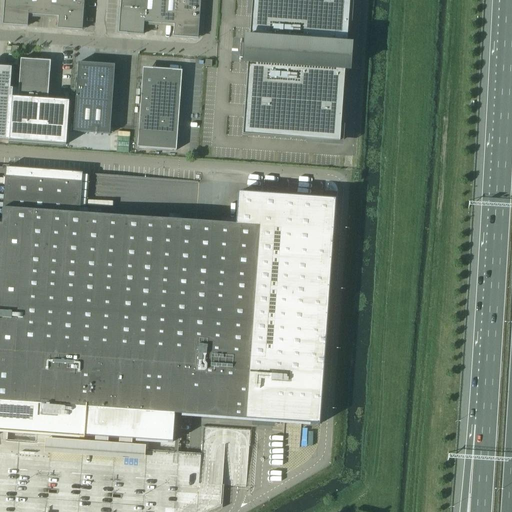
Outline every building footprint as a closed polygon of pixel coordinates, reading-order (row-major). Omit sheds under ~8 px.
[(43,16),(43,0),(3,0),(2,25),(27,27),(28,15),(43,16)] [(82,31),(83,0),(43,0),(43,16),(58,17),(57,29),(82,31)] [(158,24),(160,0),(120,0),(118,33),(128,34),(143,35),(144,23),(158,24)] [(160,0),(158,24),(173,25),(173,36),(173,37),(183,38),(187,38),(198,39),(198,29),(200,0),(160,0)] [(247,0),(246,16),(250,16),(249,39),(245,39),(244,44),(240,44),(240,46),(240,49),(240,52),(239,56),(239,58),(243,58),(243,64),(247,64),(242,136),(305,140),(305,144),(342,147),(344,125),(340,125),(344,71),(348,71),(349,46),(346,46),(347,23),(351,23),(352,0),(247,0)] [(19,72),(15,139),(44,141),(49,72),(50,62),(33,60),(27,60),(20,60),(19,72)] [(77,72),(73,132),(109,135),(114,72),(114,66),(112,65),(112,69),(99,68),(99,65),(92,64),(92,68),(79,67),(79,63),(78,63),(77,72)] [(0,140),(8,141),(14,69),(0,67),(0,140)] [(142,75),(137,148),(176,151),(181,78),(181,71),(172,70),(152,69),(142,68),(142,75)] [(48,436),(83,439),(84,437),(172,443),(174,415),(319,425),(335,200),(237,193),(235,225),(79,214),(82,174),(5,168),(2,208),(1,221),(1,224),(0,224),(0,432),(38,436),(39,438),(41,440),(44,441),(47,439),(48,436)]
